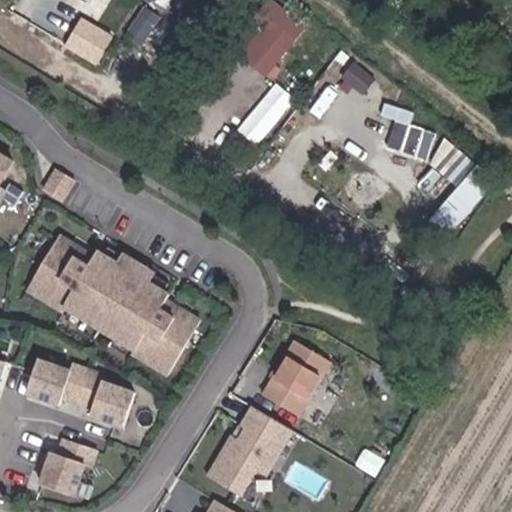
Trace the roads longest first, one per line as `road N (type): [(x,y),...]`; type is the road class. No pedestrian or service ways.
road 1 (residential): [(125,511),(253,309),(249,284),(233,263),(57,154),(0,100)]
road 2 (unknown): [(0,6),(256,152)]
road 3 (residential): [(0,451),(13,410),(95,435)]
